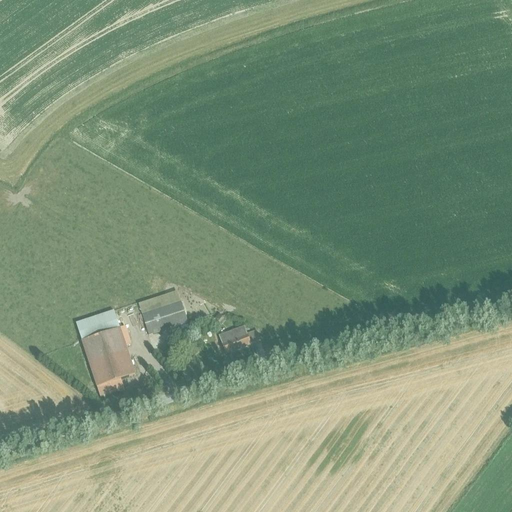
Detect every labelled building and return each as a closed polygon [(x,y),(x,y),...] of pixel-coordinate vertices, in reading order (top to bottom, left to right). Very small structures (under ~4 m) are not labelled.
[(149,336),(188,324),(178,292),(139,305),(149,336)] [(76,324),(82,342),(121,330),(114,311),(76,324)] [(219,313),(214,319),(222,326),(227,320),(219,313)] [(219,336),(226,354),(261,341),(257,331),(247,334),(244,327),(219,336)] [(126,328),(121,330),(82,342),(101,398),(125,390),(121,380),(136,375),(126,347),(132,346),(126,328)]
